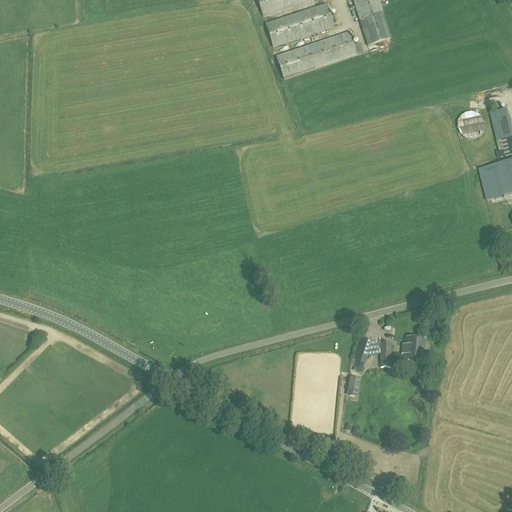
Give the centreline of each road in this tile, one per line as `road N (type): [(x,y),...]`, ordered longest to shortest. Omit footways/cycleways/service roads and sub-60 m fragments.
road 1 (unclassified): [(173,373),(239,348),(511,280)]
road 2 (tertiary): [(408,511),(173,373)]
road 3 (unclassified): [(0,505),(173,373)]
road 4 (tertiary): [(173,373),(0,296)]
